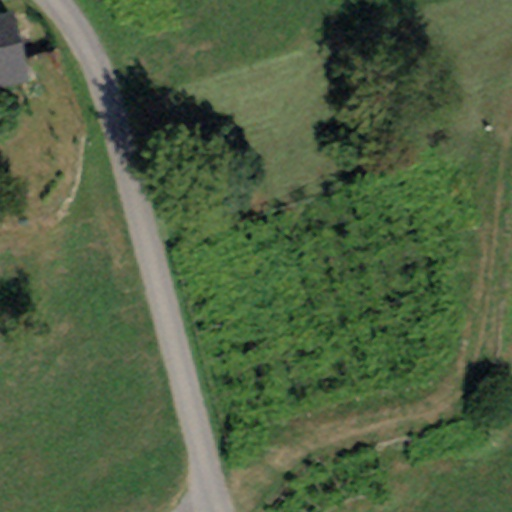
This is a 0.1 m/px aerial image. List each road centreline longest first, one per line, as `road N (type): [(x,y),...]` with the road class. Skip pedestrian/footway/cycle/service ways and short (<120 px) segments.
road 1 (track): [(511,112),(478,349),(460,394),(331,438),(217,511)]
road 2 (unclassified): [(50,0),(94,72),(212,511)]
